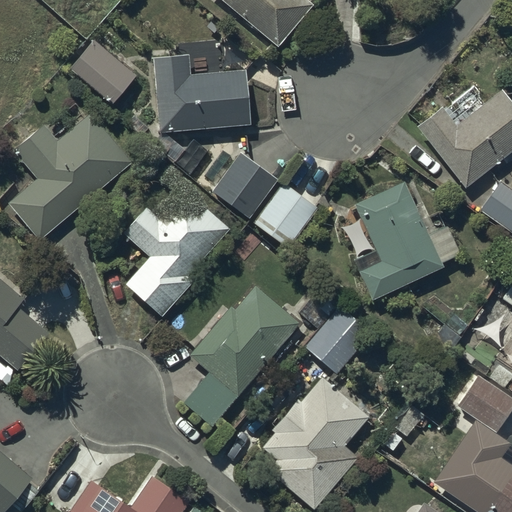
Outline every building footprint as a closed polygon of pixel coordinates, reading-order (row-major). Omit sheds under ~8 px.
[(221,0),(277,46),(312,4),(308,1),(308,0),(221,0)] [(92,39),(68,67),(112,103),(136,75),(92,39)] [(188,54),(152,56),(158,132),(250,124),(245,69),(189,73),(188,54)] [(464,189),(511,150),(511,103),(501,89),(456,126),(440,106),(415,126),(464,189)] [(38,240),(130,162),(88,112),(56,139),(44,124),(14,150),(37,178),(7,203),(38,240)] [(277,178),(240,152),(212,192),(248,218),(277,178)] [(370,239),(351,246),(360,271),(359,272),(372,299),(443,267),(440,262),(458,253),(445,226),(428,234),(403,181),(353,204),(370,239)] [(511,189),(500,181),(478,210),(511,233),(511,189)] [(317,209),(283,182),(257,215),(290,242),(317,209)] [(186,276),(227,229),(180,189),(157,216),(146,207),(124,233),(149,255),(125,284),(161,315),(192,280),(186,276)] [(0,356),(14,369),(47,331),(18,306),(24,300),(0,279),(0,356)] [(511,281),(502,297),(511,303),(511,281)] [(211,426),(298,323),(255,287),(236,310),(230,305),(189,355),(208,371),(182,402),(211,426)] [(337,374),(372,332),(328,296),(320,306),(309,298),(298,311),(319,329),(304,347),(337,374)] [(511,397),(478,375),(457,405),(496,432),(511,408),(511,397)] [(300,402),(296,399),(272,429),(275,432),(262,447),(276,458),(266,469),(313,508),(357,456),(345,446),(369,417),(322,376),(300,402)] [(511,511),(511,464),(489,448),(456,496),(479,511),(511,511)] [(0,511),(21,511),(40,490),(29,480),(31,478),(0,452),(0,511)] [(68,511),(181,511),(188,502),(149,476),(129,507),(91,480),(68,511)] [(437,511),(423,502),(415,511),(437,511)]
